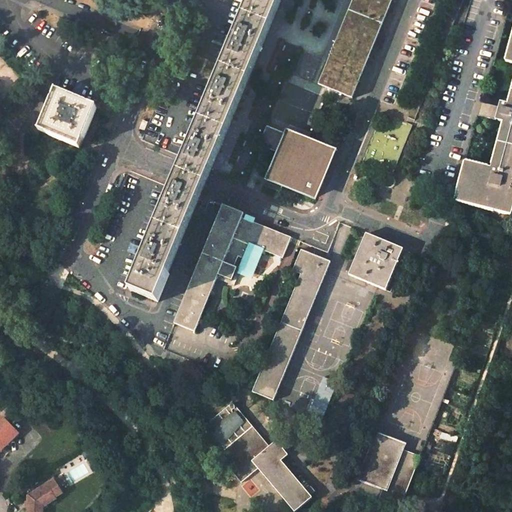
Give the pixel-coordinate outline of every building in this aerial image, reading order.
[(251,0),(243,20),(269,31),(282,0),(251,0)] [(352,98),(392,0),(352,0),(327,65),(318,84),(328,88),(352,98)] [(231,48),(221,74),(247,85),(269,31),(243,20),(231,48)] [(511,211),(511,34),(505,61),(511,63),(511,86),(507,104),(499,102),(498,107),(483,103),(480,116),(503,122),(491,169),(464,162),(454,200),(511,216),(511,211)] [(214,91),(198,128),(225,139),(247,85),(221,74),(214,91)] [(76,99),(56,91),(40,131),(80,148),(97,107),(76,99)] [(180,174),(176,183),(202,193),(206,185),(212,169),(225,139),(198,128),(189,149),(186,158),(180,174)] [(288,134),(287,136),(276,131),(268,149),(279,153),(267,182),(316,202),(336,153),(306,141),(288,134)] [(202,193),(176,183),(174,189),(170,197),(154,237),(180,248),(202,193)] [(244,213),(223,205),(214,226),(174,323),(195,332),(223,265),(234,269),(240,254),(249,258),(254,247),(283,258),(291,238),(242,218),(244,213)] [(404,250),(366,234),(349,275),(387,291),(404,250)] [(145,257),(131,291),(158,302),(180,248),(154,237),(145,257)] [(331,262),(301,250),(293,271),(301,275),(253,393),(274,401),(331,262)] [(324,377),(309,412),(322,418),(337,383),(324,377)] [(232,403),(198,431),(242,483),(258,469),(294,511),(295,511),(312,498),(281,461),(288,455),(276,441),(270,447),(232,403)] [(0,449),(0,450),(16,436),(1,419),(0,420),(0,449)] [(407,444),(376,432),(357,480),(383,490),(378,503),(399,511),(417,465),(420,457),(404,450),(407,444)] [(27,511),(42,511),(43,505),(58,496),(57,495),(64,491),(56,477),(29,493),(27,511)]
